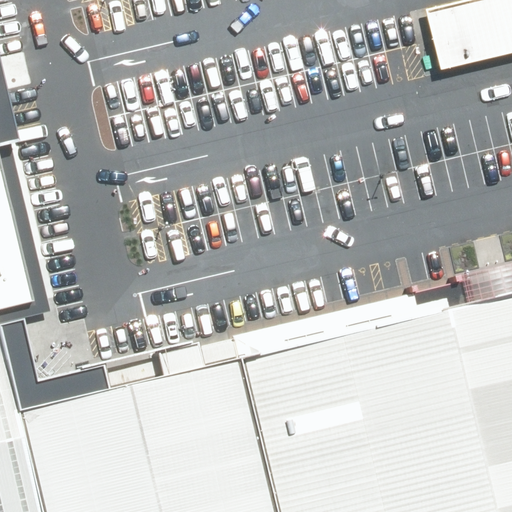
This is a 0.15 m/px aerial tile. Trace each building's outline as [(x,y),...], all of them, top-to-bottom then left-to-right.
[(511,0),(485,0),(418,16),(432,74),(511,54),(511,0)] [(0,309),(34,300),(0,160),(0,146),(19,140),(0,62),(0,309)] [(511,511),(511,295),(242,358),(278,511),(511,511)] [(0,335),(0,511),(43,511),(19,411),(0,335)] [(278,511),(242,358),(19,411),(43,511),(278,511)]
